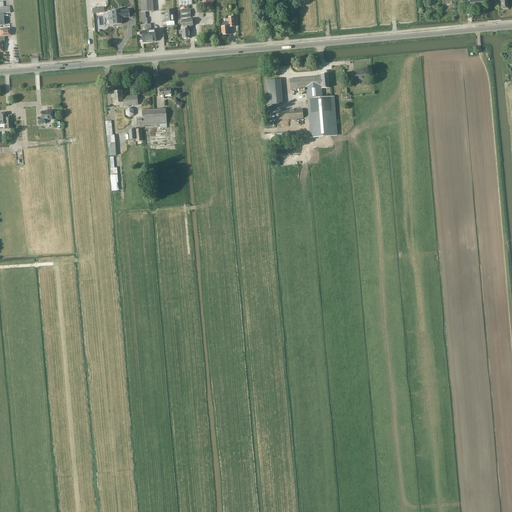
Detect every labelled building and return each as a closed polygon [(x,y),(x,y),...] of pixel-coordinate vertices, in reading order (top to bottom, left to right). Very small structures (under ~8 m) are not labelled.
[(140,0),(142,13),(146,12),(154,12),(152,0),(140,0)] [(469,0),(471,9),(483,8),(482,1),(487,0),(486,0),(469,0)] [(507,0),(500,0),(501,9),(509,8),(507,0)] [(0,25),(4,25),(3,14),(11,13),(10,6),(4,7),(3,2),(0,2),(0,25)] [(120,9),(111,10),(113,24),(121,24),(121,17),(129,17),(129,9),(120,10),(120,9)] [(166,22),(174,21),(173,10),(165,11),(166,22)] [(190,10),(181,10),(181,18),(191,17),(190,10)] [(223,35),(229,35),(229,27),(234,26),(234,19),(234,17),(228,18),(228,23),(222,23),(223,35)] [(182,28),(187,28),(187,26),(193,26),(192,19),(182,20),(183,25),(182,25),(182,28)] [(151,31),(151,30),(151,29),(151,28),(151,24),(148,24),(150,42),(156,42),(156,31),(151,31)] [(187,29),(187,28),(182,28),(183,39),(184,38),(185,39),(187,39),(187,38),(190,38),(189,29),(187,29)] [(366,74),(365,70),(354,71),(354,74),(350,74),(351,81),(355,80),(355,79),(359,78),(359,81),(368,80),(368,74),(366,74)] [(290,89),(296,89),(300,89),(307,88),(321,87),(321,89),(329,88),(328,73),(320,74),(321,76),(289,78),(290,89)] [(267,104),(281,103),(279,80),(265,81),(267,104)] [(322,95),(321,89),(321,87),(307,88),(311,138),(336,136),(333,97),(322,98),(322,95)] [(170,89),(170,88),(167,89),(159,90),(160,96),(162,96),(162,99),(166,98),(165,95),(172,94),(171,89),(170,89)] [(122,96),(122,92),(111,92),(112,103),(123,103),(123,106),(138,105),(137,95),(122,96)] [(129,108),(126,111),(126,116),(130,118),(134,115),(134,110),(129,108)] [(137,126),(167,124),(166,109),(142,111),(143,118),(137,118),(137,126)] [(281,111),(281,119),(303,118),(303,109),(281,111)] [(38,123),(45,123),(45,119),(52,119),(51,111),(41,111),(41,117),(37,117),(38,123)] [(6,117),(6,113),(0,112),(0,123),(4,123),(4,128),(11,128),(10,117),(6,117)] [(142,129),(129,130),(130,140),(135,139),(136,142),(143,141),(143,139),(142,129)] [(112,191),(120,191),(117,168),(110,168),(111,176),(112,191)]
